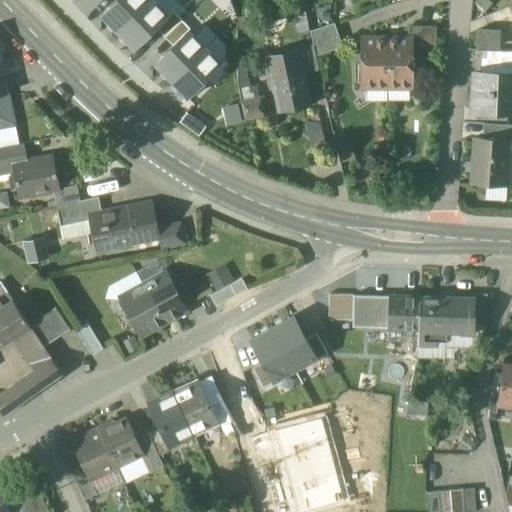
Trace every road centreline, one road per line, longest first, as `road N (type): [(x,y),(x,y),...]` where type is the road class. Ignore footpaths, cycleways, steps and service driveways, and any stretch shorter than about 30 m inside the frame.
road 1 (secondary): [(342,229),(241,195),(135,136),(1,3)]
road 2 (tertiary): [(36,421),(321,270),(342,229)]
road 3 (residential): [(511,245),(480,422),(504,511)]
road 4 (residential): [(441,242),(461,0)]
